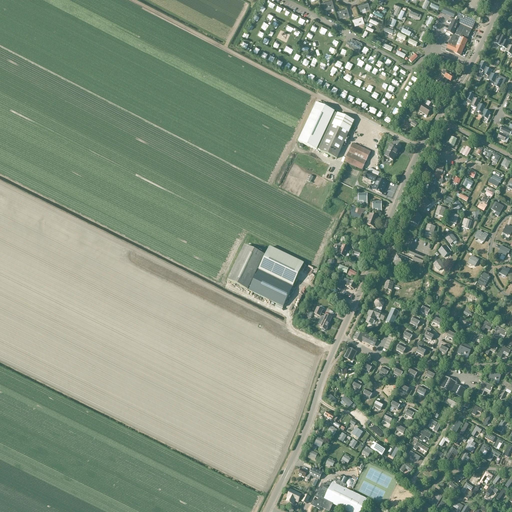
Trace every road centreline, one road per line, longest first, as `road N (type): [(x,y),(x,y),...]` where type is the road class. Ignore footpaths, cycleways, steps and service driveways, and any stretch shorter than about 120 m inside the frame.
road 1 (unclassified): [(267,511),(403,184),(503,0)]
road 2 (unknown): [(355,299),(304,283),(287,316),(292,331),(333,350)]
